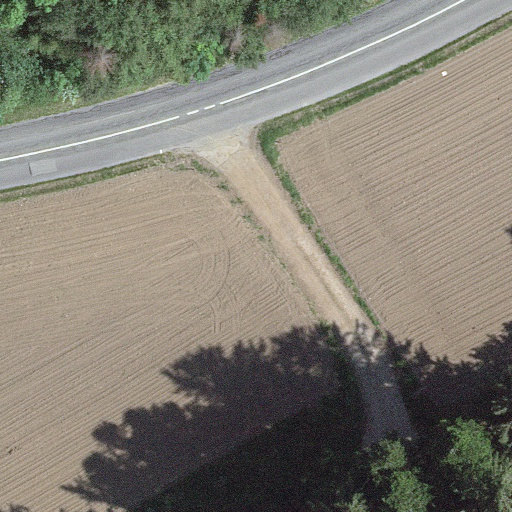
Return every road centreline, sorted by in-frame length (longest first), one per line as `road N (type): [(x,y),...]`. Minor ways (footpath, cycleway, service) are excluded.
road 1 (secondary): [(480,0),(322,73),(203,116),(0,165)]
road 2 (track): [(511,451),(395,511)]
